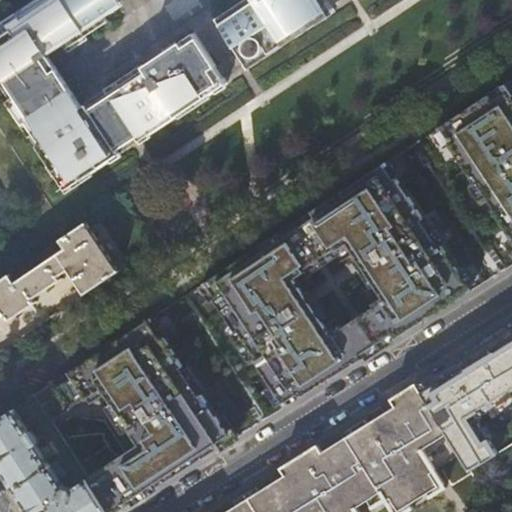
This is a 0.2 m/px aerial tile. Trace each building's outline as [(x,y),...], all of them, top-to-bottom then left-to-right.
[(96,135),(158,97),(137,71),(80,109),(46,57),(62,46),(65,50),(87,36),(103,25),(86,0),(36,0),(17,13),(58,77),(81,113),(96,135)] [(86,0),(103,25),(106,23),(103,19),(118,9),(111,0),(86,0)] [(111,0),(118,9),(123,6),(119,0),(111,0)] [(171,0),(179,16),(200,6),(197,0),(171,0)] [(244,0),(216,19),(249,70),(273,53),(335,12),(326,0),(244,0)] [(15,107),(58,77),(17,13),(0,24),(0,83),(1,84),(6,92),(15,107)] [(159,96),(176,118),(222,87),(208,65),(213,62),(194,34),(137,71),(158,97),(159,96)] [(87,36),(65,50),(68,55),(90,41),(87,36)] [(208,65),(222,87),(227,84),(213,62),(208,65)] [(53,164),(96,135),(81,113),(58,77),(15,107),(53,164)] [(511,240),(511,96),(504,84),(437,128),(473,182),(476,181),(495,210),(493,211),(511,240)] [(139,142),(176,118),(159,96),(158,97),(96,135),(53,164),(69,188),(119,155),(113,146),(123,140),(133,133),(139,142)] [(234,330),(236,328),(257,360),(255,361),(286,407),(472,290),(442,245),(439,246),(420,217),(422,216),(396,177),(394,178),(384,163),(205,281),(214,296),(212,297),(234,330)] [(64,192),(69,188),(53,164),(48,168),(64,192)] [(0,322),(8,317),(11,321),(38,302),(36,298),(63,279),(61,276),(69,270),(85,293),(120,270),(89,222),(61,240),(67,249),(17,282),(12,274),(0,282),(0,322)] [(182,363),(151,317),(86,359),(34,393),(51,420),(69,407),(85,397),(86,398),(103,387),(113,402),(114,401),(132,428),(131,429),(141,445),(88,478),(109,511),(117,511),(233,440),(203,394),(201,396),(180,365),(182,363)] [(511,324),(417,384),(461,453),(472,469),(511,443),(511,427),(510,424),(511,414),(511,324)] [(434,470),(461,453),(417,384),(392,399),(396,406),(323,452),(319,445),(282,468),(286,475),(227,511),(358,511),(356,508),(379,494),(384,502),(389,499),(398,511),(437,487),(429,473),(434,470)] [(109,511),(88,478),(87,479),(72,488),(63,486),(58,479),(65,473),(56,459),(50,464),(46,458),(53,454),(47,445),(40,449),(36,443),(38,442),(32,431),(30,432),(16,410),(0,420),(0,464),(30,511),(109,511)] [(409,511),(446,490),(434,470),(429,473),(437,487),(398,511),(389,499),(384,502),(390,511),(409,511)]
